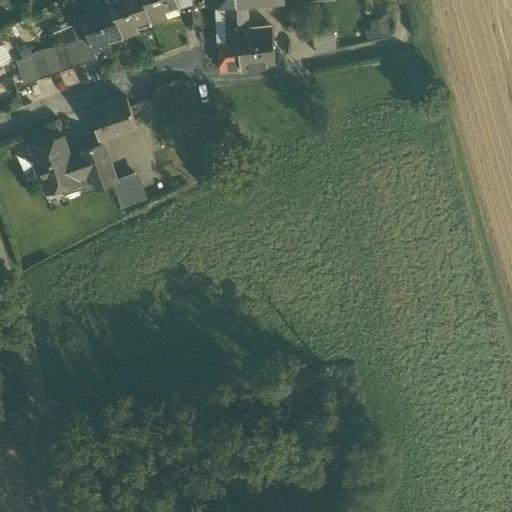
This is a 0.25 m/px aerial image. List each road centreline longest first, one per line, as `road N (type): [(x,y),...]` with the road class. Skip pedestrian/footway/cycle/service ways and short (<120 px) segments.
road 1 (track): [(511,334),(416,0)]
road 2 (unclassified): [(62,511),(15,298)]
road 3 (residential): [(0,127),(198,55)]
